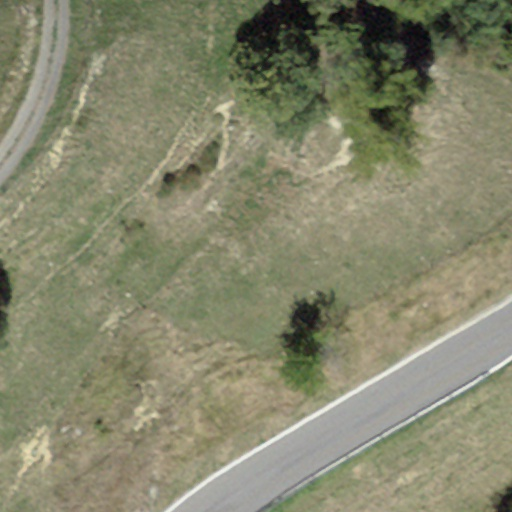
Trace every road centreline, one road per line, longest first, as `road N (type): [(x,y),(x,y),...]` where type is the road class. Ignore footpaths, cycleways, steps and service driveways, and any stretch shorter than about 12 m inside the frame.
road 1 (secondary): [(511,325),(212,511)]
road 2 (track): [(0,175),(48,105),(59,54),(56,0)]
